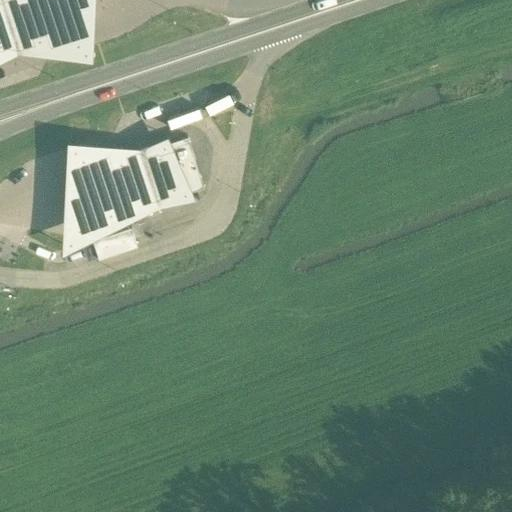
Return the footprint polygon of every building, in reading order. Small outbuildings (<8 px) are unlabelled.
[(0,0),(0,52),(10,49),(10,48),(20,45),(4,0),(0,0)] [(94,0),(1,0),(18,49),(91,56),(94,0)] [(187,134),(170,140),(167,132),(141,145),(159,203),(194,195),(192,189),(204,185),(187,134)] [(61,249),(159,203),(141,145),(67,136),(61,249)] [(130,224),(92,237),(95,248),(99,257),(137,244),(134,234),(130,224)]
